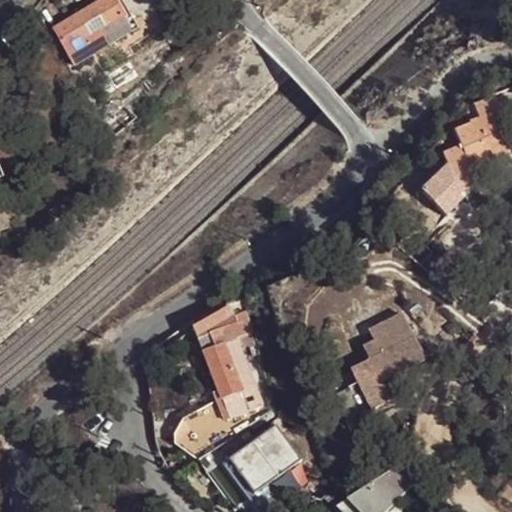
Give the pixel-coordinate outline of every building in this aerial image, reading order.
[(71,66),(108,45),(101,33),(126,18),(115,0),(103,0),(51,31),(71,66)] [(133,31),(126,18),(101,33),(108,45),(133,31)] [(493,96),(472,105),(478,120),(469,123),(470,126),(453,133),(460,148),(442,155),(452,180),(471,172),(469,166),(485,159),(486,161),(508,152),(500,134),(497,127),(505,124),(493,96)] [(103,123),(115,136),(135,117),(122,104),(103,123)] [(508,131),(505,124),(497,127),(500,134),(508,131)] [(471,172),(452,180),(457,190),(475,182),(471,172)] [(237,338),(251,333),(246,313),(234,317),(229,307),(193,329),(198,341),(208,336),(213,347),(237,338)] [(349,371),(369,412),(389,402),(387,399),(380,383),(398,375),(426,360),(403,314),(369,331),(374,342),(362,348),(369,361),(349,371)] [(263,406),(237,338),(213,347),(208,336),(198,341),(229,419),(263,406)] [(405,390),(398,375),(380,383),(387,399),(405,390)] [(175,414),(153,424),(155,441),(182,428),(175,414)] [(264,428),(273,441),(282,435),(273,422),(264,428)] [(281,462),(257,431),(251,436),(248,432),(240,437),(244,442),(225,457),(236,471),(244,464),(264,490),(277,480),(270,470),(281,462)] [(131,462),(125,467),(133,475),(139,469),(131,462)] [(255,496),(264,490),(244,464),(236,471),(255,496)] [(189,465),(172,476),(185,491),(199,481),(189,465)] [(448,511),(453,510),(437,484),(420,495),(431,511),(448,511)] [(382,485),(361,506),(367,511),(402,511),(397,507),(401,503),(382,485)] [(332,504),(338,511),(357,511),(353,506),(354,504),(345,493),(332,504)]
